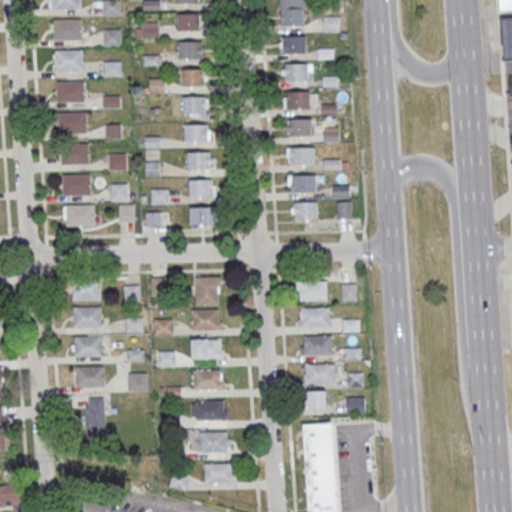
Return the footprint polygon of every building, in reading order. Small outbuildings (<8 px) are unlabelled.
[(51,0),(80,0),(80,8),(51,9),(51,0)] [(102,0),(120,0),(120,13),(103,14),(102,0)] [(142,0),(160,0),(160,9),(143,10),(142,0)] [(511,0),(511,10),(499,11),(498,0),(511,0)] [(280,8),(304,7),(304,25),(281,25),(280,8)] [(176,13),(200,13),(200,30),(177,31),(176,13)] [(324,30),(339,30),(339,16),(324,16),(324,30)] [(52,18),(81,18),(82,39),(53,40),(52,18)] [(511,63),(502,64),(500,21),(511,20),(511,63)] [(141,22),(159,22),(159,37),(141,37),(141,22)] [(103,29),(121,29),(121,44),(104,44),(103,29)] [(283,35),(306,35),(307,52),(283,52),(283,35)] [(177,40),(201,40),(201,57),(177,58),(177,40)] [(54,49),(83,48),(83,70),(54,71),(54,49)] [(104,61),(122,60),(122,76),(104,76),(104,61)] [(284,63),(307,63),(307,80),(284,80),(284,63)] [(180,69),(204,68),(204,85),(181,86),(180,69)] [(147,77),(165,77),(165,92),(147,92),(147,77)] [(56,81),(85,80),(85,102),(56,103),(56,81)] [(285,91),(309,90),(309,108),(286,108),(285,91)] [(102,95),(120,94),(120,107),(102,107),(102,95)] [(182,96),(205,95),(206,112),(182,113),(182,96)] [(58,111),(87,111),(87,133),(58,133),(58,111)] [(288,118),(312,118),(312,135),(289,135),(288,118)] [(105,124),(121,123),(122,137),(105,138),(105,124)] [(184,123),(208,123),(208,140),(185,140),(184,123)] [(144,135),(160,135),(161,147),(145,148),(144,135)] [(60,143),(89,142),(89,164),(60,164),(60,143)] [(290,146),(314,146),(314,163),(291,163),(290,146)] [(187,151),(210,151),(211,168),(187,168),(187,151)] [(109,154),(126,153),(126,168),(109,168),(109,154)] [(144,161),(160,161),(160,175),(144,175),(144,161)] [(62,174),(91,173),(91,195),(62,195),(62,174)] [(293,175),(316,174),(317,191),(293,192),(293,175)] [(189,179),(212,179),(212,196),(189,196),(189,179)] [(110,183),(128,183),(128,200),(111,200),(110,183)] [(334,195),(350,195),(350,185),(334,185),(334,195)] [(151,188),(169,188),(169,202),(151,203),(151,188)] [(294,201),(317,201),(318,218),(294,218),(294,201)] [(337,201),(337,218),(352,218),(352,201),(337,201)] [(65,204),(94,203),(95,225),(66,226),(65,204)] [(119,203),(134,203),(134,220),(119,221),(119,203)] [(190,206),(213,206),(213,223),(190,223),(190,206)] [(146,211),(161,211),(161,225),(146,226),(146,211)] [(220,304),(220,276),(196,276),(196,304),(220,304)] [(72,279),(100,279),(100,299),(73,300),(72,279)] [(299,281),(327,280),(327,299),(299,300),(299,281)] [(341,283),(357,283),(358,300),(342,300),(341,283)] [(140,284),(123,284),(123,301),(140,301),(140,284)] [(73,306),(101,305),(101,326),(74,326),(73,306)] [(301,307),(330,306),(330,326),(302,327),(301,307)] [(191,309),(219,308),(220,328),(191,328),(191,309)] [(126,331),(143,331),(143,316),(126,316),(126,331)] [(173,334),(173,318),(154,318),(154,334),(173,334)] [(342,318),(360,318),(360,331),(342,331),(342,318)] [(304,335),(332,334),(333,354),(305,354),(304,335)] [(74,336),(102,335),(103,356),(75,356),(74,336)] [(191,338),(221,338),(222,357),(191,358),(191,338)] [(344,346),(362,346),(362,359),(344,359),(344,346)] [(128,360),(144,360),(144,348),(128,348),(128,360)] [(158,350),(158,365),(175,365),(175,350),(158,350)] [(305,363),(333,362),(334,382),(306,382),(305,363)] [(76,365),(104,365),(104,385),(76,386),(76,365)] [(193,370),(221,369),(221,388),(193,389),(193,370)] [(348,372),(364,371),(364,386),(348,386),(348,372)] [(147,389),(147,372),(128,372),(128,389),(147,389)] [(326,390),(306,390),(306,408),(326,408),(326,390)] [(347,396),(365,396),(366,413),(347,414),(347,396)] [(195,400),(223,399),(224,419),(196,420),(195,400)] [(85,405),(104,405),(105,435),(85,436),(85,405)] [(199,432),(227,431),(227,451),(199,451),(199,432)] [(205,463),(233,462),(233,482),(205,482),(205,463)] [(168,485),(185,490),(189,475),(171,471),(168,485)] [(83,498),(82,511),(106,511),(107,498),(83,498)]
